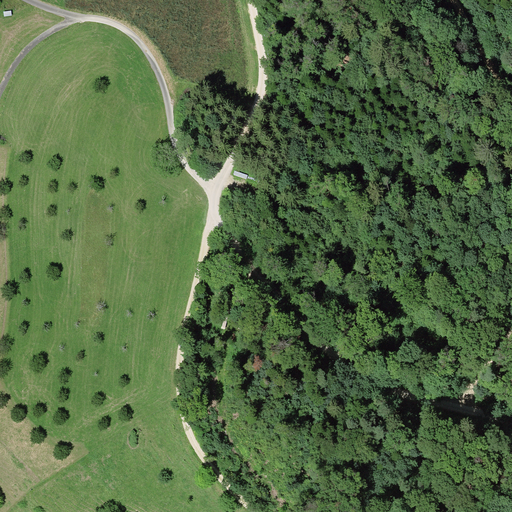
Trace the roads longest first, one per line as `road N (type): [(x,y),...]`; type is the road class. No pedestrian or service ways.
road 1 (track): [(214,199),(181,350),(180,415),(194,446),(257,511)]
road 2 (track): [(214,199),(256,269),(354,377),(457,406)]
road 3 (track): [(214,199),(173,136),(148,52),(125,29),(77,18)]
road 4 (track): [(214,199),(255,99),(262,56),(251,0)]
road 5 (track): [(256,269),(230,333),(226,409),(238,458)]
road 6 (track): [(412,396),(489,511)]
road 7 (track): [(450,0),(511,116)]
